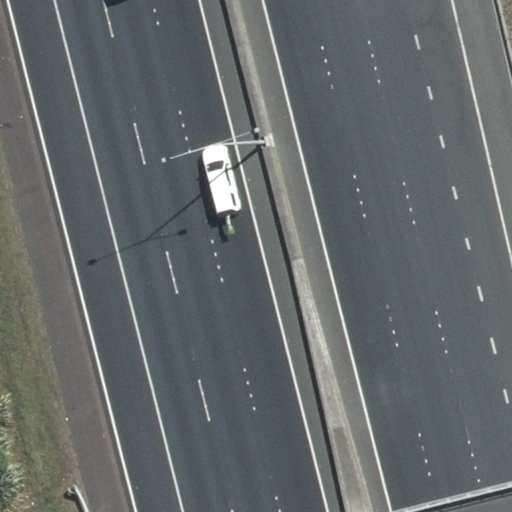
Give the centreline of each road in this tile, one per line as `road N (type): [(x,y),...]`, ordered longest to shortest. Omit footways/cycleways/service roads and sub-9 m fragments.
road 1 (motorway): [(308,0),(439,511)]
road 2 (motorway): [(280,511),(152,0)]
